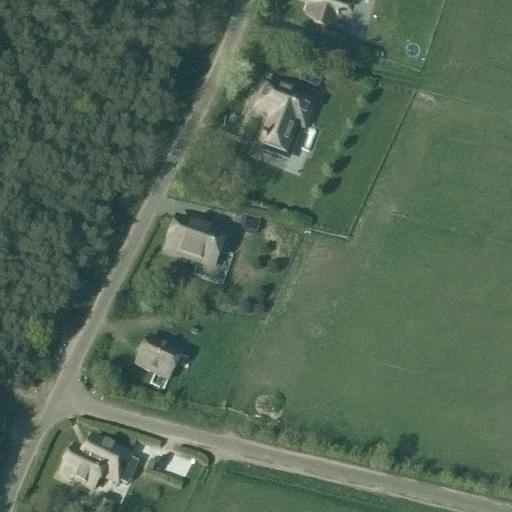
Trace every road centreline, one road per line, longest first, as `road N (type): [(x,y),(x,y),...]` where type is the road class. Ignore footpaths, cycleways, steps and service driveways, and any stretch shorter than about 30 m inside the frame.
road 1 (unclassified): [(503,511),(49,394)]
road 2 (unclassified): [(49,394),(242,0)]
road 3 (unclassified): [(1,511),(49,394)]
